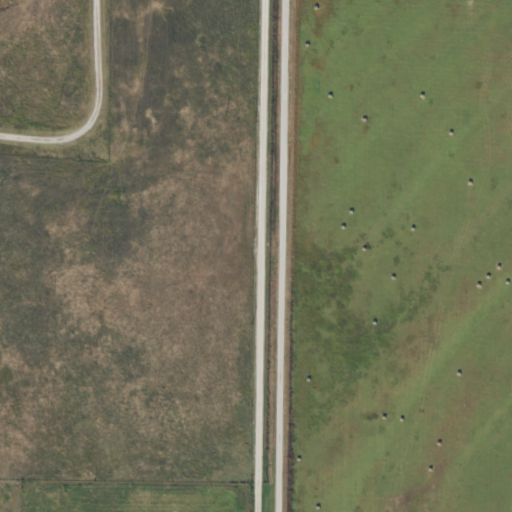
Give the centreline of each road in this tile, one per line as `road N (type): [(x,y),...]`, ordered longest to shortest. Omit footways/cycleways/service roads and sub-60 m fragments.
road 1 (residential): [(444,511),(454,0)]
road 2 (residential): [(269,511),(278,0)]
